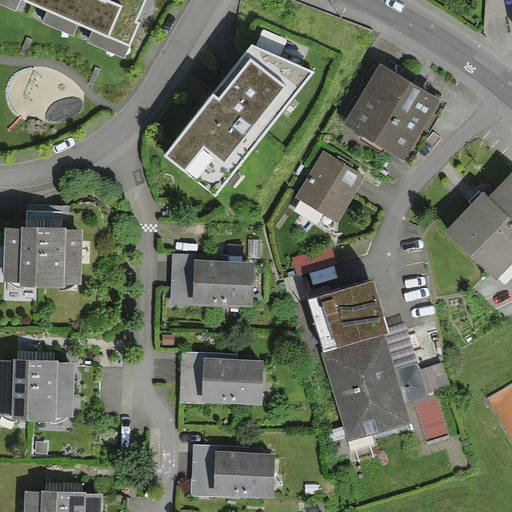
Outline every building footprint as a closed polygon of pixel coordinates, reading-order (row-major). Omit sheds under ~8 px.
[(148,0),(18,0),(128,47),(148,0)] [(311,71),(252,46),(162,154),(215,195),(311,71)] [(396,67),(360,120),(413,156),(449,102),(396,67)] [(333,154),(305,197),(340,220),(368,176),(333,154)] [(495,189),(459,229),(504,271),(511,261),(511,185),(502,196),(495,189)] [(43,224),(8,223),(6,274),(41,276),(43,224)] [(78,226),(43,224),(41,276),(76,277),(78,226)] [(270,259),(206,258),(205,298),(269,298),(270,259)] [(310,290),(328,346),(380,328),(388,326),(370,270),(310,290)] [(380,328),(328,346),(321,348),(350,435),(409,415),(380,328)] [(36,358),(0,357),(0,408),(35,409),(36,358)] [(281,359),(214,357),(213,400),(279,402),(281,359)] [(72,359),(36,358),(35,409),(71,411),(72,359)] [(295,453),(229,451),(228,491),(294,492),(295,453)] [(62,511),(64,490),(27,489),(26,511),(62,511)] [(99,511),(100,491),(64,490),(62,511),(99,511)]
